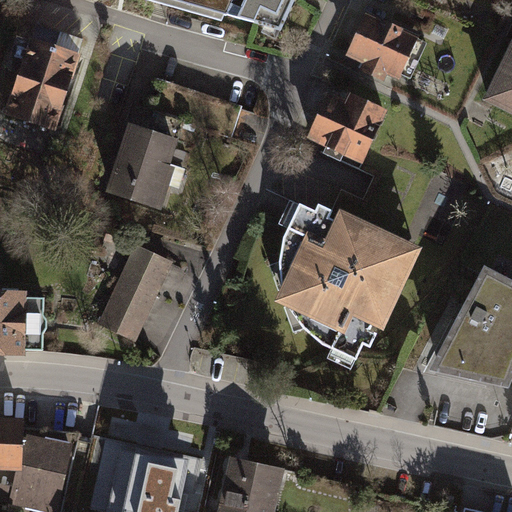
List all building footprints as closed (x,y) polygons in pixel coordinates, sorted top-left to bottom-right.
[(137,0),(221,23),(224,18),(280,34),(295,0),(137,0)] [(419,39),(366,14),(345,59),(362,67),(359,73),(384,85),(387,78),(399,83),(419,39)] [(82,41),(36,27),(31,42),(14,37),(7,59),(19,63),(2,118),(54,135),(79,57),(77,56),(82,41)] [(511,45),(484,104),(511,117),(511,45)] [(157,79),(146,111),(184,123),(232,139),(243,108),(157,79)] [(388,113),(348,95),(346,100),(328,92),(305,142),(363,169),(388,113)] [(146,111),(133,107),(104,196),(161,214),(175,170),(170,169),(184,123),(146,111)] [(314,215),(299,208),(283,241),(279,266),(281,290),(273,306),(286,312),(322,349),(357,365),(364,350),(371,353),(378,339),(370,335),(372,332),(384,337),(423,253),(339,214),(334,225),(328,223),(332,216),(317,209),(314,215)] [(126,233),(108,228),(104,242),(122,247),(126,233)] [(172,264),(135,247),(98,327),(136,344),(172,264)] [(511,388),(511,285),(485,272),(430,376),(510,393),(511,388)] [(31,294),(0,293),(0,357),(29,359),(29,352),(46,352),(47,338),(51,332),(51,323),(47,318),(48,302),(31,301),(31,294)] [(23,411),(0,410),(0,465),(16,466),(21,466),(22,425),(23,411)] [(80,429),(22,425),(21,466),(16,466),(12,484),(0,480),(0,499),(52,511),(57,511),(61,494),(66,495),(80,429)] [(205,441),(119,425),(111,470),(96,467),(87,511),(187,511),(190,496),(207,499),(214,465),(201,463),(205,441)] [(274,511),(285,463),(229,451),(215,511),(274,511)]
